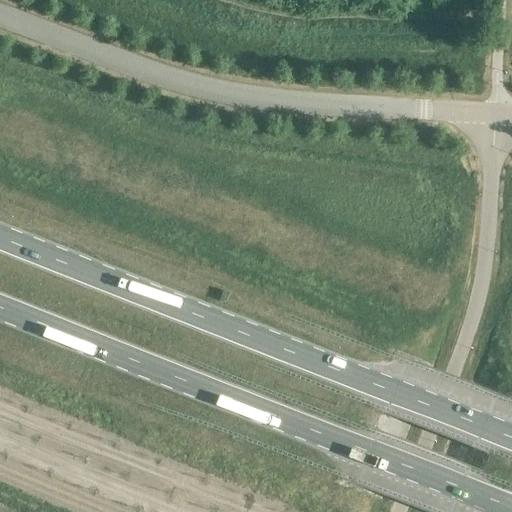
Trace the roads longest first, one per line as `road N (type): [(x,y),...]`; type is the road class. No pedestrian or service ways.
road 1 (trunk): [(511,437),(0,230)]
road 2 (trunk): [(0,302),(511,508)]
road 3 (unclassified): [(511,114),(238,91),(145,70),(0,15)]
road 4 (unknown): [(511,13),(263,17),(212,0)]
